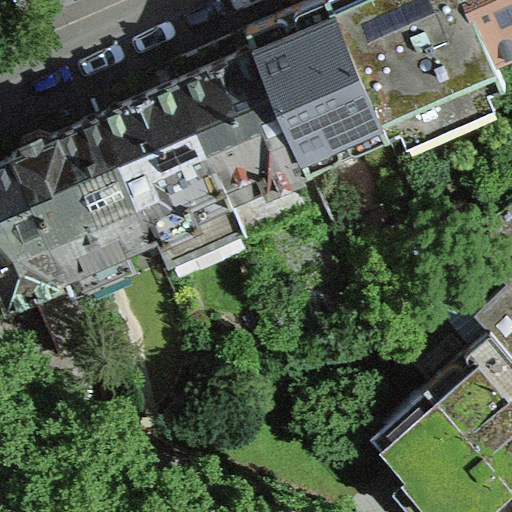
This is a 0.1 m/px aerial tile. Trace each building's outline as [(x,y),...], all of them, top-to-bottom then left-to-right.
[(312,160),(362,138),(402,228),(426,217),(387,127),(331,0),(301,0),(276,11),(249,23),(257,42),(309,162),(312,160)] [(331,0),(387,127),(503,77),(492,51),(469,0),(331,0)] [(511,0),(469,0),(492,51),(511,42),(511,0)] [(179,76),(246,230),(324,196),(309,162),(257,42),(201,66),(179,76)] [(153,230),(168,264),(246,230),(179,76),(127,98),(101,110),(101,111),(153,230)] [(14,149),(66,268),(153,230),(101,111),(58,130),(51,132),(39,128),(23,135),(18,147),(14,149)] [(34,288),(62,352),(97,337),(66,268),(14,149),(12,150),(13,152),(0,158),(0,297),(7,296),(10,297),(34,288)] [(511,200),(465,227),(488,254),(481,260),(452,275),(490,321),(511,346),(511,200)] [(511,346),(490,321),(428,376),(511,475),(511,346)] [(511,475),(428,376),(371,427),(442,511),(499,511),(511,501),(511,475)]
